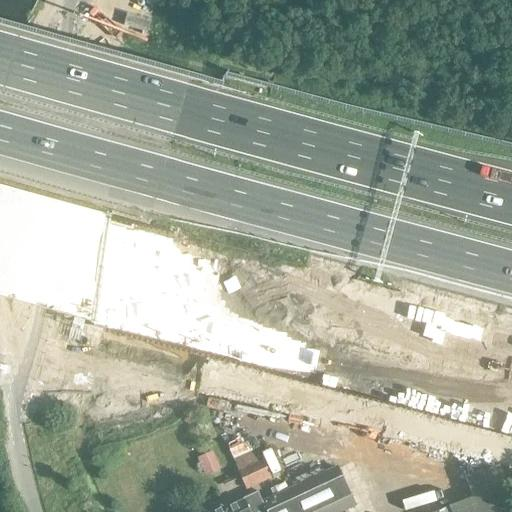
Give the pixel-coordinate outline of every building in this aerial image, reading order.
[(323,442),(384,456),(393,419),(332,404),(323,442)] [(238,413),(236,422),(267,427),(269,418),(238,413)] [(484,464),(480,444),(454,450),(458,470),(484,464)] [(233,460),(238,470),(247,490),(274,478),(258,448),(233,460)] [(213,451),(198,458),(205,476),(221,469),(213,451)] [(336,470),(290,491),(286,483),(271,490),(274,498),(269,500),(270,501),(264,504),(262,499),(252,504),(251,501),(229,510),(227,507),(216,511),(340,511),(353,506),(336,470)]
